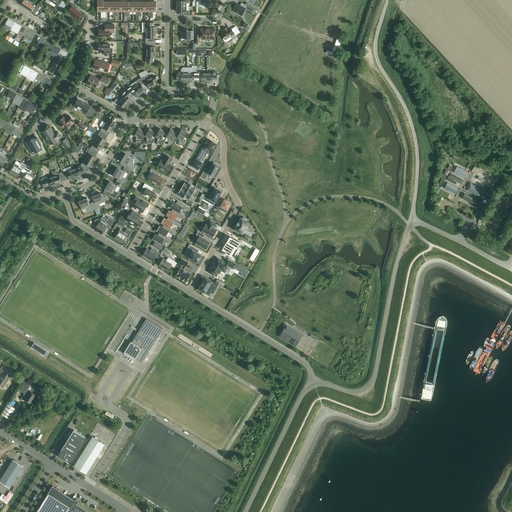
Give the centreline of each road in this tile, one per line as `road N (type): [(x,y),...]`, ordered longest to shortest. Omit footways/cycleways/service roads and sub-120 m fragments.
road 1 (unclassified): [(273,511),(325,415),(369,426),(389,416),(423,266),(445,262),(511,298)]
road 2 (unclassified): [(313,381),(355,392),(370,382),(411,218)]
road 3 (unclassified): [(411,218),(412,130),(375,51),(387,0)]
road 4 (residential): [(204,123),(220,133),(239,206),(189,292)]
road 5 (residential): [(0,173),(91,17)]
road 6 (residential): [(313,381),(303,361),(189,292)]
road 7 (residential): [(204,123),(128,255)]
road 8 (unclassified): [(245,511),(313,381)]
